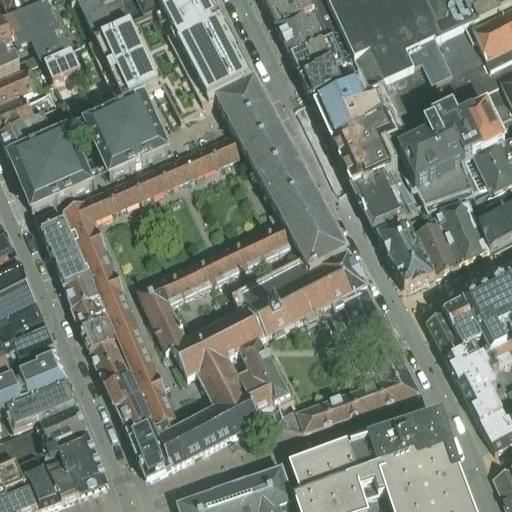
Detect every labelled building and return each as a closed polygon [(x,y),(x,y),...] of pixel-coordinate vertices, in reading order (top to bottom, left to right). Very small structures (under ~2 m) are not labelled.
[(0,0),(0,1),(8,21),(28,12),(23,0),(0,0)] [(65,0),(71,12),(95,0),(65,0)] [(198,1),(200,0),(145,0),(122,11),(121,8),(104,16),(96,0),(95,0),(71,12),(72,13),(80,10),(96,47),(198,1)] [(96,47),(94,48),(122,110),(162,93),(180,127),(215,109),(246,94),(253,91),(254,90),(240,65),(206,0),(200,0),(198,1),(96,47)] [(96,0),(104,16),(121,8),(122,11),(145,0),(96,0)] [(511,0),(259,0),(276,33),(311,17),(324,46),(337,40),(346,60),(359,86),(367,104),(385,94),(414,81),(406,65),(511,15),(511,0)] [(44,9),(0,28),(0,57),(13,52),(16,58),(30,52),(39,71),(62,59),(54,42),(59,39),(44,9)] [(511,15),(406,65),(414,81),(420,77),(430,96),(511,56),(511,15)] [(311,17),(276,33),(290,63),(324,46),(311,17)] [(324,46),(290,63),(299,82),(346,60),(337,40),(324,46)] [(414,81),(385,94),(407,139),(444,122),(449,119),(511,89),(511,56),(430,96),(420,77),(414,81)] [(304,92),(311,108),(359,86),(346,60),(299,82),(303,90),(310,86),(311,88),(304,92)] [(0,88),(20,79),(15,68),(9,71),(5,61),(0,63),(0,88)] [(43,73),(51,92),(79,81),(70,61),(43,73)] [(0,115),(40,98),(30,79),(0,91),(0,115)] [(511,89),(449,119),(454,129),(483,115),(485,119),(493,136),(511,126),(511,89)] [(246,95),(246,94),(215,109),(231,141),(244,163),(275,219),(293,254),(301,268),(308,283),(346,262),(311,198),(313,197),(289,154),(288,155),(253,91),(246,95)] [(359,91),(313,112),(331,152),(340,172),(379,154),(378,152),(396,144),(379,105),(368,110),(359,91)] [(170,159),(144,101),(122,110),(113,114),(109,105),(94,111),(90,102),(67,112),(75,131),(52,142),(16,160),(9,163),(32,219),(94,192),(77,154),(90,148),(108,187),(170,159)] [(0,141),(7,139),(43,123),(57,116),(51,102),(50,102),(28,114),(26,108),(0,119),(0,141)] [(408,152),(396,158),(412,189),(428,221),(433,219),(487,200),(489,199),(491,204),(511,193),(511,148),(502,154),(493,136),(485,119),(483,115),(454,129),(427,143),(424,137),(405,146),(408,152)] [(16,160),(52,142),(43,123),(7,139),(7,140),(0,142),(0,143),(9,163),(16,160)] [(511,126),(493,136),(502,154),(511,148),(511,126)] [(74,245),(75,244),(91,284),(92,283),(100,304),(109,326),(115,339),(141,401),(142,403),(152,429),(172,476),(261,429),(304,440),(420,401),(389,341),(390,340),(387,334),(378,318),(366,295),(341,308),(360,347),(381,389),(297,418),(295,414),(282,420),(278,410),(290,404),(266,359),(261,350),(266,347),(248,314),(243,317),(186,346),(170,313),(228,285),(293,254),(275,219),(268,222),(273,230),(216,257),(135,296),(136,300),(164,361),(173,357),(187,387),(196,383),(200,390),(212,414),(176,433),(163,401),(164,400),(154,377),(153,377),(121,300),(123,299),(113,276),(112,276),(103,256),(104,255),(95,232),(93,233),(91,227),(244,163),(231,141),(160,173),(62,217),(66,227),(74,245)] [(340,172),(351,194),(388,177),(379,154),(340,172)] [(351,194),(373,239),(418,220),(394,175),(388,177),(351,194)] [(511,193),(491,204),(489,199),(487,200),(487,201),(473,209),(482,231),(484,234),(478,236),(489,259),(492,258),(511,247),(511,193)] [(459,274),(489,259),(478,236),(484,234),(482,231),(477,233),(467,209),(434,221),(438,230),(459,273),(459,274)] [(74,245),(66,227),(61,229),(55,217),(35,226),(40,239),(64,295),(90,284),(73,245),(74,245)] [(388,268),(420,254),(414,240),(408,228),(375,242),(388,268)] [(414,240),(420,254),(434,285),(459,273),(438,230),(414,240)] [(0,280),(17,272),(7,250),(0,252),(0,280)] [(434,285),(420,254),(388,268),(402,295),(408,297),(434,285)] [(308,283),(301,268),(241,301),(248,314),(266,347),(266,348),(341,308),(366,295),(356,278),(346,262),(308,283)] [(0,307),(27,295),(18,276),(0,284),(0,307)] [(64,295),(72,317),(100,304),(92,283),(91,284),(92,284),(90,285),(90,284),(64,295)] [(463,312),(490,363),(511,351),(511,292),(509,286),(487,298),(463,311),(463,312)] [(0,335),(36,317),(27,295),(0,307),(0,335)] [(72,317),(81,338),(109,326),(100,304),(72,317)] [(444,322),(462,360),(466,370),(480,363),(483,367),(490,363),(463,312),(444,322)] [(40,345),(47,342),(36,317),(0,335),(0,361),(40,347),(40,345)] [(451,364),(451,365),(462,360),(444,322),(427,330),(426,333),(445,368),(451,364)] [(81,338),(90,360),(115,349),(111,340),(115,339),(109,326),(81,338)] [(41,369),(54,363),(56,363),(48,344),(40,347),(0,361),(0,390),(11,386),(21,382),(24,381),(22,376),(26,375),(41,369)] [(90,360),(97,375),(122,364),(115,349),(90,360)] [(483,439),(510,426),(511,424),(511,410),(506,399),(501,390),(495,393),(490,383),(486,376),(489,375),(491,378),(511,367),(511,351),(490,363),(483,367),(480,363),(466,370),(462,360),(451,365),(444,368),(458,392),(483,439)] [(106,394),(131,384),(122,364),(97,375),(106,394)] [(66,391),(54,365),(41,370),(41,369),(26,375),(27,379),(24,381),(21,382),(30,406),(66,391)] [(106,394),(116,416),(142,403),(141,401),(139,402),(131,384),(106,394)] [(21,410),(11,386),(0,390),(0,418),(3,417),(21,410)] [(12,440),(77,415),(67,391),(66,391),(30,406),(21,410),(3,417),(12,440)] [(142,403),(116,416),(127,440),(152,429),(142,403)] [(43,458),(87,441),(78,418),(34,436),(39,449),(43,458)] [(451,479),(441,447),(435,428),(436,428),(436,426),(406,436),(406,437),(387,444),(396,466),(408,496),(451,479)] [(511,429),(510,426),(483,439),(494,461),(511,451),(511,429)] [(150,487),(152,429),(127,440),(145,485),(150,487)] [(150,487),(172,476),(152,429),(150,487)] [(14,461),(34,511),(59,511),(62,511),(46,474),(43,465),(46,464),(43,458),(39,449),(34,436),(4,448),(11,463),(14,461)] [(92,456),(87,441),(43,458),(46,464),(43,465),(46,474),(60,468),(92,456)] [(0,511),(34,511),(14,461),(11,463),(4,448),(0,449),(0,511)] [(300,502),(292,505),(294,509),(294,511),(462,511),(451,479),(408,496),(396,466),(369,477),(344,485),(334,455),(287,472),(288,474),(289,473),(300,502)] [(70,484),(99,474),(92,456),(60,468),(67,485),(70,484)] [(62,511),(79,505),(70,484),(67,485),(60,468),(46,474),(62,511)] [(79,505),(108,494),(99,474),(70,484),(79,505)] [(177,511),(291,511),(290,510),(294,509),(292,505),(281,475),(245,487),(213,498),(177,511)] [(511,511),(511,476),(492,485),(503,508),(504,511),(511,511)]
